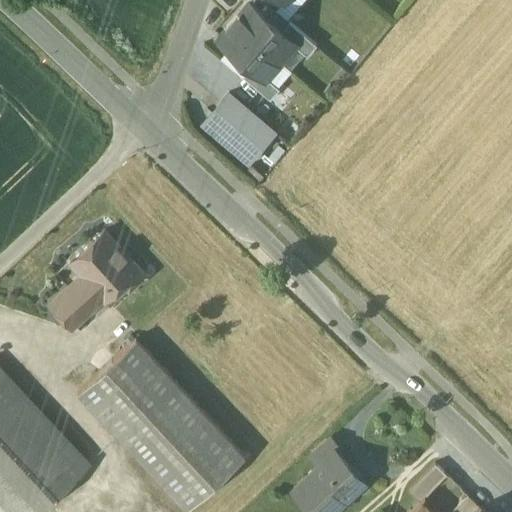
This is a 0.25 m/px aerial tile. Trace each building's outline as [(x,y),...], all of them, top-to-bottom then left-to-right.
[(262,0),(275,10),(282,0),(262,0)] [(280,32),(248,5),(233,22),(279,61),(293,45),(294,43),(280,32)] [(279,61),(233,22),(218,40),(250,67),(264,79),(265,78),(279,61)] [(316,45),(289,22),(280,32),(294,43),(293,45),(307,56),(316,45)] [(264,79),(250,67),(242,77),(270,100),(279,89),(265,78),(264,79)] [(273,130),(229,94),(203,124),(247,161),(273,130)] [(101,230),(67,262),(78,274),(64,287),(87,311),(99,299),(101,300),(120,282),(124,287),(140,272),(101,230)] [(64,287),(47,303),(69,327),(87,311),(64,287)] [(245,455),(135,338),(77,393),(186,510),(245,455)] [(37,511),(89,464),(6,376),(0,381),(0,500),(10,511),(37,511)] [(329,436),(310,454),(319,463),(335,448),(337,449),(340,447),(329,436)] [(319,463),(292,488),(314,511),(326,511),(363,478),(337,449),(335,448),(319,463)] [(435,463),(408,490),(419,501),(421,499),(422,500),(446,474),(435,463)] [(468,495),(453,510),(455,511),(475,511),(480,507),(468,495)] [(434,511),(422,500),(421,499),(419,501),(408,511),(434,511)]
